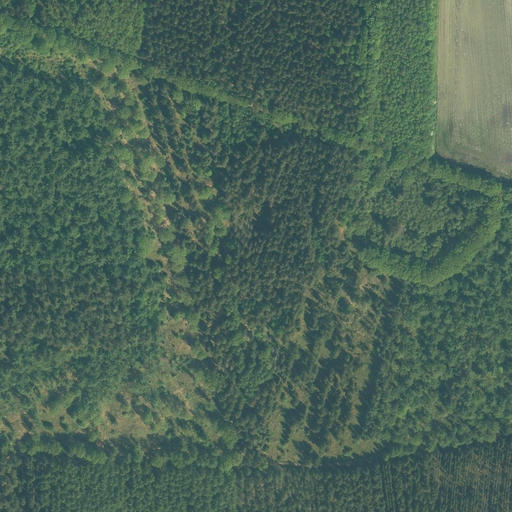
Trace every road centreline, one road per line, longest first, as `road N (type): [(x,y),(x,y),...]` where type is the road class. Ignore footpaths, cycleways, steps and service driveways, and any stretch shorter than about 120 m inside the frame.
road 1 (track): [(511,430),(340,464),(0,443)]
road 2 (track): [(0,19),(364,145)]
road 3 (track): [(237,511),(235,461),(186,278)]
road 4 (track): [(364,145),(511,196)]
road 5 (track): [(373,0),(364,145)]
